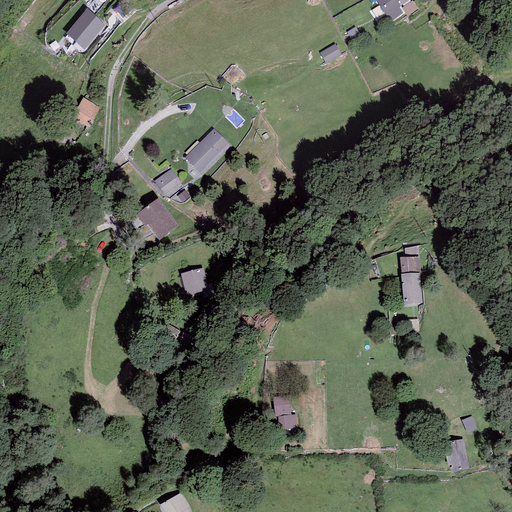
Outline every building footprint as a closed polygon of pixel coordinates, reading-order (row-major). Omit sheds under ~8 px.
[(399,8),(393,0),(378,0),(376,2),(390,23),(403,14),(399,8)] [(393,0),(399,8),(412,0),(393,0)] [(105,26),(87,10),(66,35),(85,51),(105,26)] [(356,28),(347,33),(352,43),(361,38),(356,28)] [(335,45),(319,54),(325,65),(341,56),(335,45)] [(100,108),(82,100),(73,118),(90,127),(100,108)] [(226,118),(237,127),(244,120),(232,110),(226,118)] [(214,131),(184,159),(201,176),(230,147),(214,131)] [(171,171),(154,183),(164,196),(181,184),(171,171)] [(185,191),(177,197),(182,203),(189,197),(185,191)] [(159,201),(136,217),(145,228),(148,226),(159,241),(178,227),(159,201)] [(399,259),(401,276),(420,275),(421,274),(419,258),(399,259)] [(203,269),(183,274),(189,296),(209,290),(203,269)] [(420,275),(401,276),(403,307),(422,305),(420,275)] [(418,320),(408,321),(409,333),(419,332),(418,320)] [(180,332),(165,324),(158,336),(174,344),(180,332)] [(195,341),(183,335),(177,349),(189,354),(195,341)] [(288,397),(272,399),(275,418),(278,418),(291,416),(288,397)] [(291,416),(278,418),(280,432),(298,429),(296,415),(291,416)] [(463,440),(443,445),(448,467),(451,467),(453,475),(470,471),(463,440)] [(180,494),(160,507),(163,511),(187,511),(187,510),(189,509),(180,494)]
